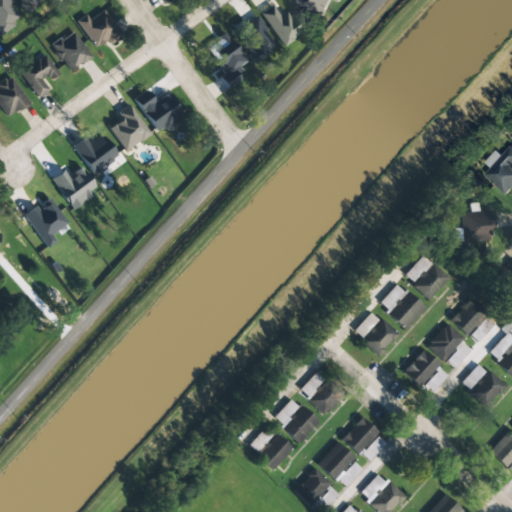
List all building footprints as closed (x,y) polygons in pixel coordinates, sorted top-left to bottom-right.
[(0,0),(0,33),(20,20),(6,0),(0,0)] [(16,0),(26,14),(45,0),(16,0)] [(300,0),(298,6),(322,16),(329,0),(333,0),(338,2),(338,0),(300,0)] [(293,9),(279,19),(270,6),(259,13),(281,47),(307,29),(293,9)] [(114,38),(106,11),(80,19),(88,47),(114,38)] [(275,48),(253,15),(233,29),(247,49),(243,52),(251,64),(275,48)] [(49,45),(69,71),(89,56),(69,30),(49,45)] [(244,62),(224,34),(202,49),(229,88),(239,81),(232,71),(244,62)] [(18,73),(36,98),(49,89),(45,83),(58,75),(43,55),(18,73)] [(28,103),(9,76),(0,82),(0,109),(6,118),(28,103)] [(132,99),(156,135),(181,118),(165,94),(153,102),(145,90),(132,99)] [(107,129),(123,152),(148,134),(127,105),(116,113),(120,119),(107,129)] [(86,143),(83,137),(70,145),(89,176),(116,159),(101,134),(86,143)] [(511,166),(510,165),(511,162),(511,149),(508,146),(482,174),(504,193),(511,184),(511,166)] [(61,171),(49,179),(69,208),(95,191),(79,167),(65,176),(61,171)] [(22,215),(45,249),(54,242),(50,235),(65,224),(48,198),(36,206),(35,205),(22,215)] [(492,231),(491,211),(459,212),(460,241),(487,241),(487,231),(492,231)] [(411,283),(409,285),(424,300),(445,279),(421,256),(402,275),(411,283)] [(492,282),(511,296),(511,263),(507,260),(492,282)] [(421,309),(395,284),(376,304),(402,329),(421,309)] [(486,315),(469,298),(447,319),(464,337),(486,315)] [(375,321),(368,313),(351,330),(358,337),(375,321)] [(374,357),(396,336),(380,320),(358,341),(374,357)] [(439,361),(460,340),(444,325),(423,345),(439,361)] [(488,353),(494,358),(509,340),(503,335),(488,353)] [(508,377),(511,373),(511,343),(493,362),(508,377)] [(415,387),(436,366),(421,350),(400,371),(415,387)] [(468,374),(474,379),(481,371),(475,366),(468,374)] [(504,387),(487,371),(465,393),(482,409),(504,387)] [(296,390),(321,415),(342,394),(325,377),(321,380),(314,373),(296,390)] [(279,427),(295,443),(315,422),(299,407),(279,427)] [(376,434),(359,417),(338,438),(354,454),(356,451),(365,460),(382,443),(374,435),(376,434)] [(486,451),(502,467),(511,457),(511,435),(507,430),(486,451)] [(273,433),(268,439),(266,437),(251,455),(269,471),(289,448),(273,433)] [(351,458),(334,442),(314,464),(331,480),(351,458)] [(359,469),(352,462),(335,479),(342,487),(359,469)] [(306,506),(327,484),(311,468),(290,490),(306,506)] [(365,503),(374,511),(387,511),(401,498),(377,474),(359,492),(361,494),(366,489),(372,496),(365,503)] [(459,511),(441,495),(425,511),(459,511)]
